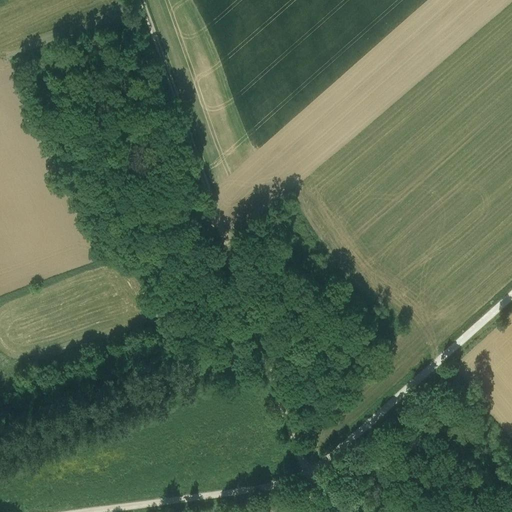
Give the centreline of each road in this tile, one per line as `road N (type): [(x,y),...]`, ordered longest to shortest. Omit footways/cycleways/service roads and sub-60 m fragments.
road 1 (track): [(139,0),(273,370),(315,511)]
road 2 (track): [(511,294),(305,478),(87,511)]
